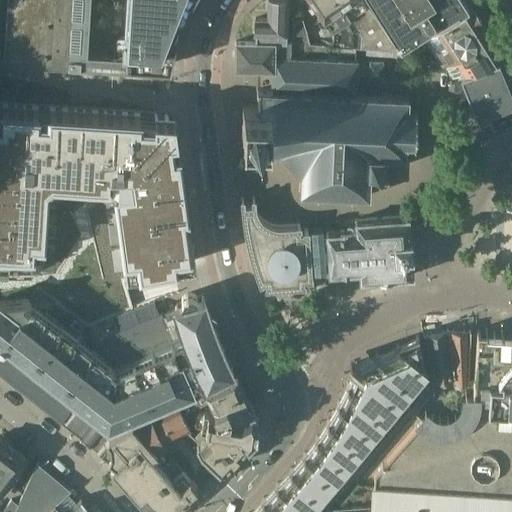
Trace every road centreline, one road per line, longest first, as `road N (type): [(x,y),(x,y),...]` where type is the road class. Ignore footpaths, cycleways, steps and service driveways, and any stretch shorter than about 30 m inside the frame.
road 1 (secondary): [(226,0),(201,81),(224,251),(238,297),(294,393)]
road 2 (residential): [(0,402),(116,511)]
road 3 (residential): [(298,370),(368,311),(423,291)]
road 4 (secondary): [(294,393),(285,435),(217,511)]
